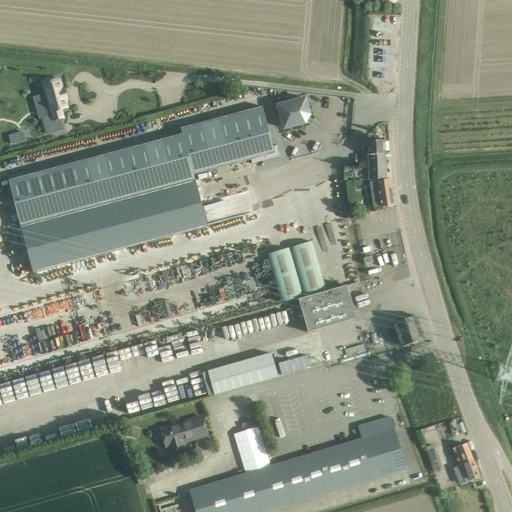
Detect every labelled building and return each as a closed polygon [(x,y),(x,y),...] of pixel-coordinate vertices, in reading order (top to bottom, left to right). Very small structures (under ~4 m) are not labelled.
[(59,76),(40,81),(44,95),(33,98),(39,120),(42,119),(47,135),(63,131),(60,120),(65,118),(63,110),(69,109),(59,76)] [(307,122),(310,118),(308,117),(309,115),(308,113),(309,113),(305,98),(278,106),(284,129),(302,124),(304,123),(305,121),(307,122)] [(181,133),(7,181),(19,228),(196,181),(194,174),(276,152),(263,106),(180,129),(181,133)] [(23,132),(9,136),(11,145),(26,142),(23,132)] [(369,181),(387,180),(385,140),(367,141),(368,180),(369,181)] [(387,180),(369,181),(370,182),(373,208),(394,205),(390,179),(387,180)] [(160,263),(295,225),(288,201),(154,240),(160,263)] [(290,248),(305,298),(327,292),(312,241),(290,248)] [(267,254),(282,304),(299,300),(303,298),(289,248),(267,254)] [(371,257),(362,259),(364,265),(373,263),(371,257)] [(299,300),(308,333),(357,319),(347,286),(327,292),(305,298),(303,298),(299,300)] [(401,347),(424,338),(416,316),(393,324),(401,347)] [(208,373),(214,397),(252,386),(279,378),(272,355),(208,373)] [(278,364),(281,376),(310,368),(307,356),(278,364)] [(433,395),(424,371),(414,375),(419,389),(422,388),(425,397),(433,395)] [(446,396),(445,394),(433,397),(436,406),(438,405),(443,420),(459,415),(452,394),(446,396)] [(195,439),(208,435),(202,417),(161,430),(163,436),(161,438),(163,444),(165,445),(166,448),(168,447),(170,452),(186,447),(184,440),(194,437),(195,439)] [(194,511),(268,511),(406,471),(390,417),(357,427),(361,439),(277,465),(189,491),(194,511)] [(128,429),(126,437),(137,439),(139,429),(132,428),(128,427),(128,429)] [(457,448),(453,449),(455,455),(458,464),(459,466),(465,482),(469,481),(480,477),(473,460),(467,444),(457,448)] [(433,450),(426,452),(431,466),(431,468),(433,472),(440,470),(433,450)]
